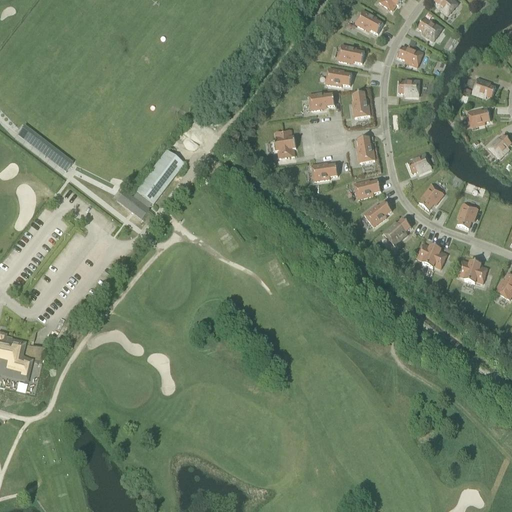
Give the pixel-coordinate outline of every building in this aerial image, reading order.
[(382,0),(379,5),(392,14),(396,8),(399,9),(405,0),(404,0),(382,0)] [(440,9),(439,10),(449,19),(459,8),(453,2),(451,3),(447,0),(436,0),(434,3),(440,9)] [(363,14),(356,27),(366,32),(367,31),(378,37),(383,27),(376,23),(377,21),(363,14)] [(429,38),(427,40),(435,45),(444,32),(433,24),(431,26),(424,21),(418,31),(429,38)] [(411,41),(409,49),(414,51),(417,44),(411,41)] [(342,48),(338,63),(349,66),(350,64),(362,67),(365,55),(356,53),(357,51),(342,48)] [(410,65),(409,67),(417,70),(423,56),(411,51),(410,52),(402,49),(398,60),(410,65)] [(329,72),(326,87),(337,89),(338,87),(350,89),(352,77),(344,76),(344,74),(329,72)] [(473,96),(485,101),(486,99),(492,101),(496,90),(486,86),(486,84),(478,81),(473,96)] [(408,83),(408,85),(399,84),(399,96),(412,96),(411,98),(420,99),(421,83),(408,83)] [(355,110),(353,110),(355,121),(370,119),(368,103),(366,104),(365,95),(354,97),(355,110)] [(325,96),(309,98),(311,114),(322,112),(322,110),(335,108),(333,97),(325,98),(325,96)] [(488,112),(477,115),(477,113),(468,115),(471,130),(485,127),(484,125),(490,123),(488,112)] [(66,174),(73,165),(23,128),(16,137),(66,174)] [(277,143),(274,143),(276,154),(278,154),(279,161),(295,159),(294,152),(296,151),(295,140),(292,141),(291,133),(276,135),(277,143)] [(511,145),(504,137),(496,145),(495,144),(488,150),(499,161),(509,152),(507,150),(511,145)] [(369,140),(358,142),(360,155),(358,155),(360,166),(375,163),(373,148),(371,148),(369,140)] [(184,167),(166,153),(135,194),(137,195),(133,200),(124,194),(117,204),(141,222),(148,212),(147,211),(151,206),(153,207),(184,167)] [(427,156),(415,161),(416,163),(408,166),(412,176),(424,172),(425,174),(433,170),(427,156)] [(312,169),(314,184),(330,182),(329,180),(338,179),(336,167),(323,169),(323,167),(312,169)] [(365,185),(355,187),(358,202),(373,199),(373,197),(381,195),(378,183),(366,187),(365,185)] [(431,187),(423,198),(425,199),(420,206),(429,213),(437,203),(438,204),(444,197),(431,187)] [(373,211),(365,218),(374,230),(386,221),(385,219),(392,214),(385,205),(375,213),(373,211)] [(463,206),(459,219),(461,220),(458,228),(469,232),(473,219),(475,220),(478,211),(463,206)] [(392,229),(384,236),(395,248),(406,237),(405,236),(411,230),(404,222),(394,230),(392,229)] [(423,247),(417,261),(424,264),(423,266),(433,271),(434,269),(441,272),(447,257),(440,254),(441,252),(431,247),(430,250),(423,247)] [(463,263),(458,278),(465,281),(464,283),(475,286),(476,284),(483,286),(488,271),(481,269),(481,267),(471,263),(470,266),(463,263)] [(511,278),(509,277),(503,288),(501,287),(497,294),(510,301),(511,297),(511,278)] [(0,339),(0,371),(28,378),(26,383),(27,383),(32,363),(42,365),(45,350),(25,346),(0,339)] [(0,390),(33,395),(34,386),(0,381),(0,390)]
